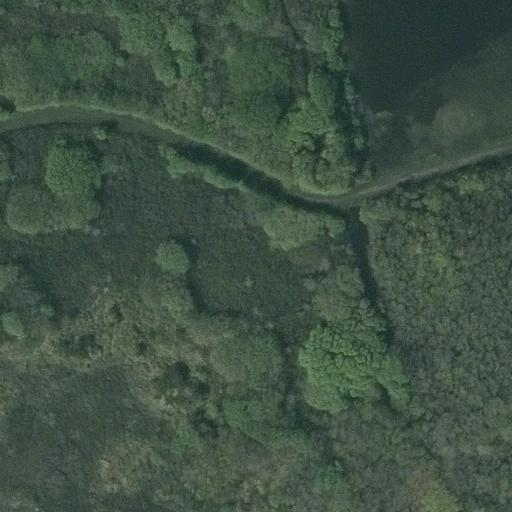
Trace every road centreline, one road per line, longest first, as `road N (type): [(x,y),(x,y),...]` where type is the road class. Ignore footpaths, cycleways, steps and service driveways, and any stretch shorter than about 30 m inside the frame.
road 1 (track): [(341,194),(313,195),(91,115),(0,126)]
road 2 (track): [(341,194),(448,511)]
road 3 (track): [(511,143),(341,194)]
